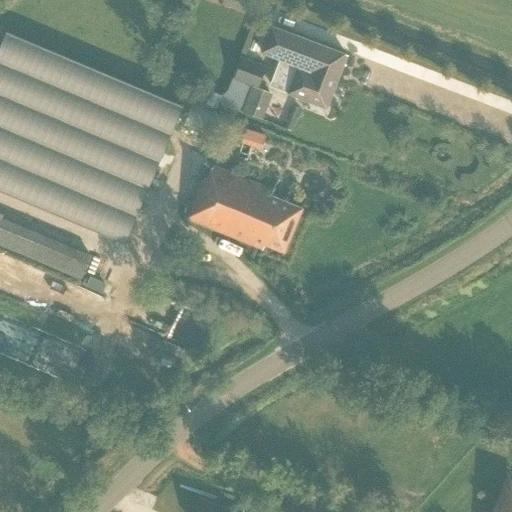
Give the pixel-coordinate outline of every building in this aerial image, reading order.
[(136,0),(120,36),(145,47),(166,0),(136,0)] [(327,107),(347,54),(272,26),(262,52),(281,59),(272,85),(290,92),(289,93),(327,107)] [(7,32),(0,48),(0,189),(123,241),(181,105),(7,32)] [(266,66),(244,57),(235,79),(232,78),(227,90),(221,95),(203,88),(197,102),(239,118),(241,112),(260,119),(266,104),(250,98),(255,86),(258,87),(266,66)] [(284,252),(302,208),(271,195),(273,190),(213,165),(206,181),(202,179),(193,202),(188,200),(184,211),(188,212),(186,218),(263,249),(265,244),(284,252)] [(0,212),(0,243),(81,278),(91,254),(2,216),(3,214),(0,212)] [(511,511),(511,471),(510,471),(490,511),(511,511)] [(234,511),(200,498),(194,511),(234,511)]
